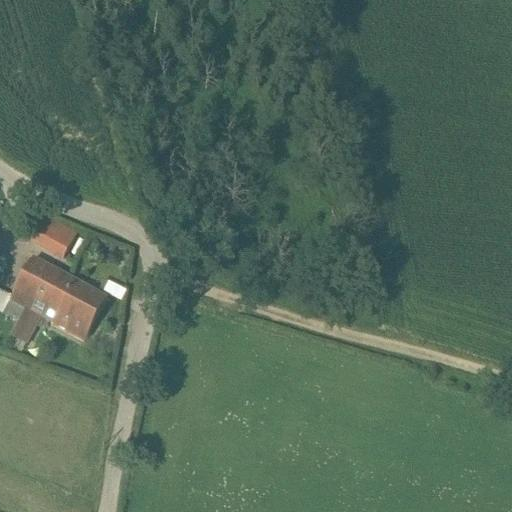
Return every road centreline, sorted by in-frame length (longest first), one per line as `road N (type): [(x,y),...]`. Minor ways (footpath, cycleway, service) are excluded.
road 1 (unclassified): [(0,167),(52,201),(135,234),(148,249),(153,279),(107,511)]
road 2 (track): [(153,279),(511,386)]
